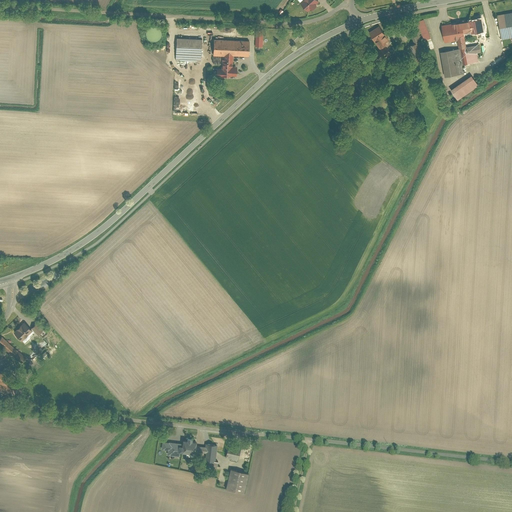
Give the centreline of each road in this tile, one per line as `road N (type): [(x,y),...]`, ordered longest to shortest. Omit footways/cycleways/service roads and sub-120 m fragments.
road 1 (unclassified): [(0,404),(511,464)]
road 2 (tertiary): [(358,21),(281,64),(93,235),(10,278)]
road 3 (unclassified): [(347,6),(300,23),(0,6)]
